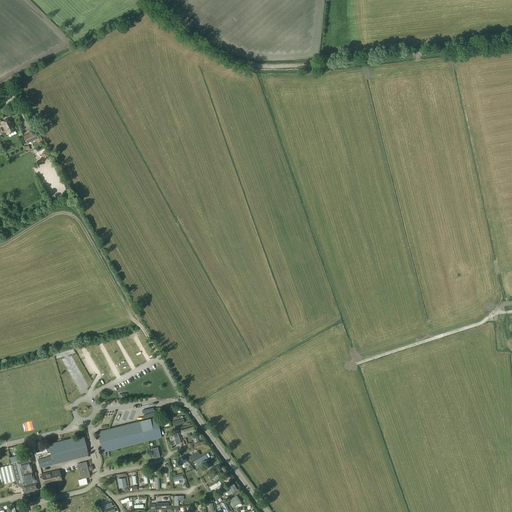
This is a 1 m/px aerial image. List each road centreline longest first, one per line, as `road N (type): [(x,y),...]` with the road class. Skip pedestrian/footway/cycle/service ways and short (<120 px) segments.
road 1 (track): [(151,3),(194,41),(258,67),(511,42)]
road 2 (track): [(159,359),(72,214),(53,214),(0,245)]
road 3 (track): [(0,90),(148,0)]
road 4 (unclassified): [(191,410),(266,511)]
